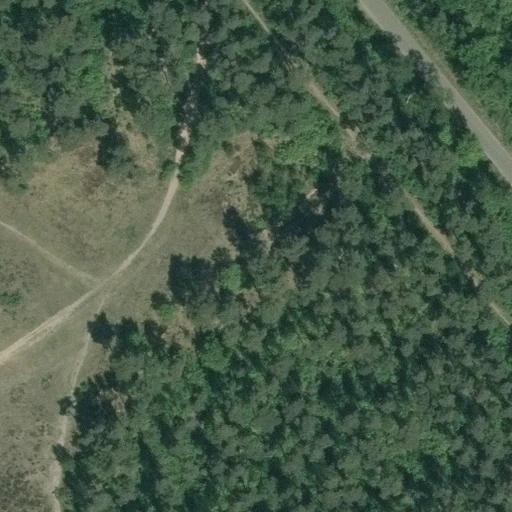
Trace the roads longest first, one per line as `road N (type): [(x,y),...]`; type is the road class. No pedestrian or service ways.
road 1 (track): [(251,0),(511,326)]
road 2 (track): [(95,291),(154,242),(167,220),(211,0)]
road 3 (unclassified): [(511,173),(370,0)]
road 4 (track): [(0,218),(75,268),(95,291)]
